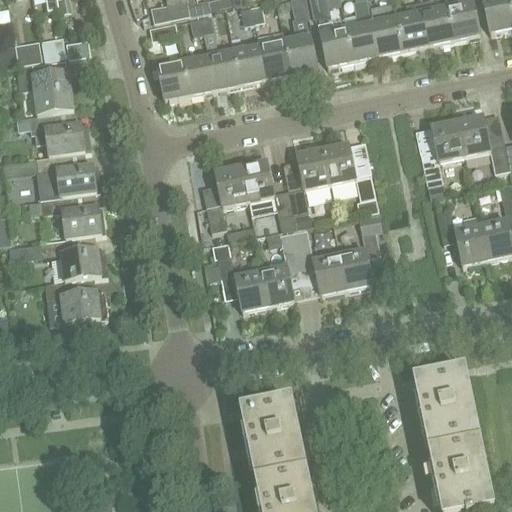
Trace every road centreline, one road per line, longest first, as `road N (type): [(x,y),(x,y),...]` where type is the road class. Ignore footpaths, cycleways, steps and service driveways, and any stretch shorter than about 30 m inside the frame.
road 1 (residential): [(152,158),(511,80)]
road 2 (residential): [(183,373),(511,322)]
road 3 (residential): [(183,373),(152,158)]
road 4 (unclassified): [(0,395),(183,373)]
road 5 (residential): [(152,158),(108,0)]
road 6 (residential): [(202,511),(183,373)]
